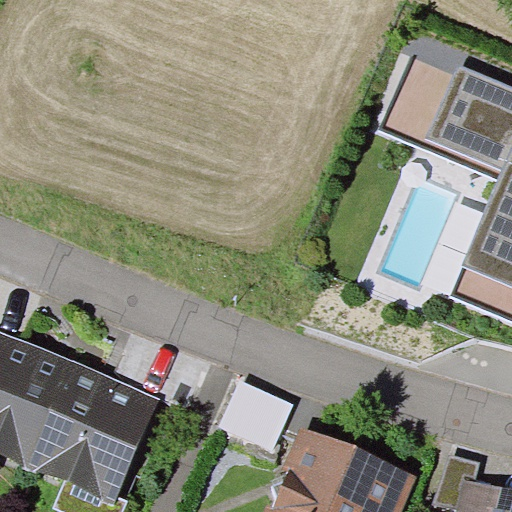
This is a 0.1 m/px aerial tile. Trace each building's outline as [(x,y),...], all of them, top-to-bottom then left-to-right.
[(511,323),(511,88),(459,66),(455,75),(414,58),(383,131),(498,180),(461,267),(463,268),(451,298),(511,323)] [(71,360),(0,329),(0,455),(26,466),(52,406),(71,360)] [(160,397),(71,360),(52,406),(26,466),(65,483),(115,504),(118,496),(160,397)] [(273,448),(294,405),(241,380),(219,426),(273,448)] [(402,511),(419,475),(303,425),(264,511),(402,511)] [(467,478),(476,480),(480,463),(449,455),(437,503),(460,508),(467,478)] [(511,511),(511,488),(476,480),(467,478),(460,508),(459,511),(461,511),(511,511)] [(123,511),(128,500),(118,496),(115,504),(65,483),(54,507),(65,511),(123,511)]
